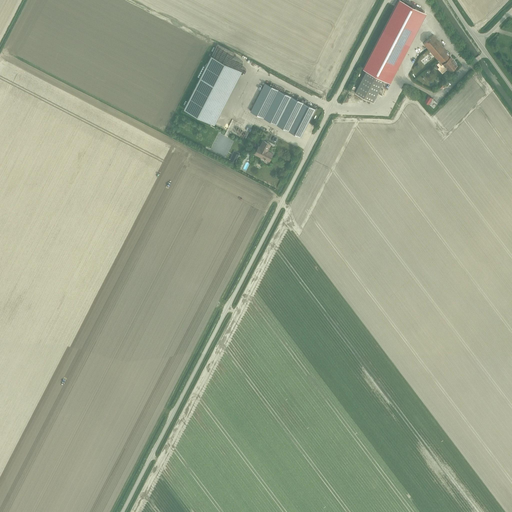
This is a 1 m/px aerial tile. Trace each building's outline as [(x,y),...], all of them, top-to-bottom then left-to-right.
[(402,0),(398,0),(363,68),(367,70),(370,72),(385,80),(388,82),(408,43),(413,34),(425,12),(402,0)] [(211,47),(184,33),(153,93),(180,107),(211,47)] [(433,34),(423,43),(440,62),(439,63),(441,65),(443,64),(450,72),(457,65),(450,57),(448,56),(450,54),(433,34)] [(212,55),(184,109),(213,123),(240,70),(212,55)] [(367,70),(366,71),(355,93),(373,102),(385,80),(367,70)] [(250,111),(264,118),(301,137),(315,108),(279,89),(265,82),(250,111)] [(269,161),(273,154),(268,151),(268,149),(270,144),(263,141),(260,147),(259,146),(255,154),(269,161)] [(235,162),(239,154),(234,152),(231,160),(235,162)]
